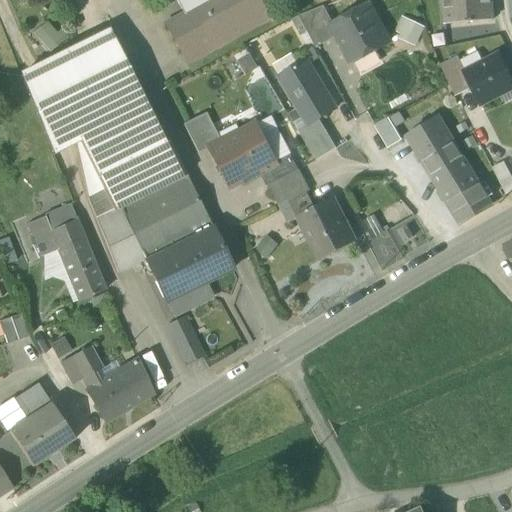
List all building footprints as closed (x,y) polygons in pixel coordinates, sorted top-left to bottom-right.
[(270,18),(259,0),(211,0),(183,15),(166,25),(183,56),(190,52),(194,60),(270,18)] [(175,0),(183,15),(211,0),(175,0)] [(444,0),(446,23),(492,19),(490,0),(444,0)] [(338,36),(353,63),(376,50),(388,44),(367,6),(333,25),(332,25),(338,36)] [(298,17),(315,49),(338,36),(332,25),(333,25),(323,7),(298,17)] [(424,27),(401,17),(394,32),(400,34),(397,38),(415,46),(424,27)] [(69,38),(62,28),(56,32),(48,20),(34,30),(48,52),(69,38)] [(75,142),(87,198),(103,190),(96,177),(165,143),(110,32),(20,76),(51,154),(75,142)] [(376,50),(353,63),(361,77),(384,64),(376,50)] [(249,54),(237,61),(245,75),(257,68),(249,54)] [(472,89),(480,105),(511,88),(511,82),(498,55),(465,72),(464,73),(472,89)] [(440,66),(455,97),(472,89),(464,73),(465,72),(458,57),(440,66)] [(335,109),(306,62),(279,78),(308,124),(308,125),(318,119),(335,109)] [(183,124),(197,153),(208,148),(220,141),(205,113),(183,124)] [(275,163),(290,155),(270,116),(255,124),(275,163)] [(405,137),(430,178),(463,158),(438,117),(405,137)] [(374,126),(388,149),(401,141),(388,118),(374,126)] [(316,161),(336,149),(318,119),(308,125),(308,124),(297,130),(316,161)] [(208,148),(228,188),(259,172),(275,164),(275,163),(255,124),(220,141),(208,148)] [(113,212),(119,209),(186,176),(169,141),(165,143),(96,177),(103,190),(113,212)] [(266,187),(268,186),(298,170),(290,155),(275,163),(275,164),(259,172),(266,187)] [(491,205),(463,158),(430,178),(438,191),(439,191),(459,225),(491,205)] [(493,169),(505,193),(511,189),(511,180),(504,164),(493,169)] [(309,192),(298,170),(268,186),(279,207),(306,193),(307,194),(309,192)] [(504,192),(494,173),(483,179),(493,198),(504,192)] [(212,230),(186,176),(119,209),(144,259),(138,262),(138,264),(143,273),(150,270),(146,262),(212,230)] [(87,198),(117,273),(138,264),(138,262),(144,259),(119,209),(113,212),(103,190),(87,198)] [(287,224),(300,218),(299,217),(314,209),(307,194),(306,193),(279,207),(287,224)] [(333,199),(314,209),(299,217),(300,218),(321,260),(355,242),(333,199)] [(71,207),(43,218),(56,251),(68,279),(96,267),(71,207)] [(363,220),(372,238),(383,233),(374,215),(363,220)] [(43,256),(56,251),(43,218),(27,225),(40,258),(43,256)] [(399,232),(405,242),(413,238),(407,228),(399,232)] [(150,270),(166,303),(205,283),(232,270),(212,230),(146,262),(150,270)] [(266,236),(255,250),(267,260),(278,246),(266,236)] [(16,261),(8,238),(0,240),(0,252),(5,265),(16,261)] [(511,263),(511,241),(503,246),(511,263)] [(68,279),(56,251),(43,256),(44,280),(52,277),(63,282),(72,304),(77,302),(68,279)] [(68,279),(77,302),(105,290),(96,267),(68,279)] [(207,286),(205,283),(166,303),(171,314),(204,297),(207,286)] [(28,337),(21,314),(0,321),(0,325),(6,344),(28,337)] [(169,327),(186,363),(201,356),(183,320),(169,327)] [(50,345),(58,359),(71,352),(64,338),(50,345)] [(83,380),(89,393),(101,386),(94,373),(101,370),(90,349),(71,358),(83,380)] [(60,364),(72,386),(83,380),(71,358),(60,364)] [(87,394),(105,422),(152,394),(138,362),(121,373),(107,382),(101,386),(89,393),(87,394)] [(115,362),(101,370),(107,382),(121,373),(115,362)] [(101,386),(107,382),(101,370),(94,373),(101,386)] [(15,398),(30,421),(52,407),(37,384),(15,398)] [(0,407),(0,418),(10,434),(30,421),(15,398),(0,407)] [(73,439),(52,407),(30,421),(10,434),(31,466),(73,439)] [(0,496),(12,489),(0,469),(0,496)]
